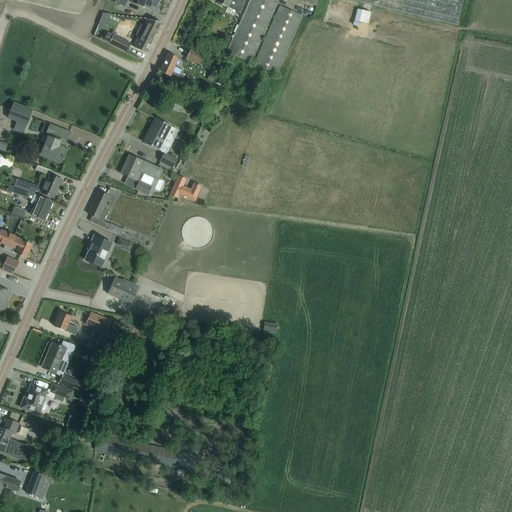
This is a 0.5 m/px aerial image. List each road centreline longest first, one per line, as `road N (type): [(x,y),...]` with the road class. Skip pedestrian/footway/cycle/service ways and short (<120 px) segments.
road 1 (tertiary): [(0,379),(181,0)]
road 2 (track): [(145,75),(17,12),(0,27)]
